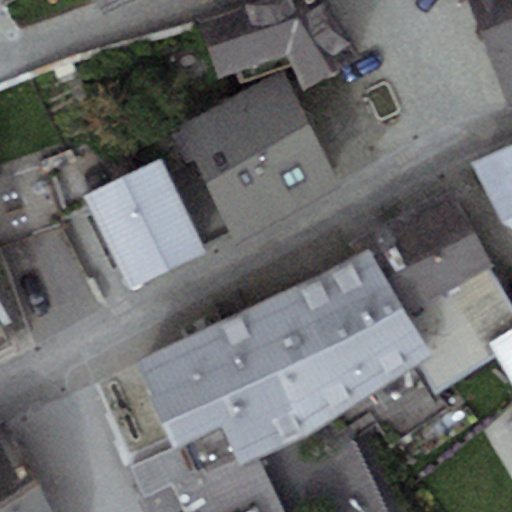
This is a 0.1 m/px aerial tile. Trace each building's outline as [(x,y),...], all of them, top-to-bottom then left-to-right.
[(128,0),(96,0),(104,12),(128,0)] [(325,0),(259,0),(244,6),(263,61),(288,54),(302,87),(360,53),(325,0)] [(511,0),(468,0),(509,105),(511,103),(511,0)] [(220,76),(263,61),(244,6),(201,21),(220,76)] [(282,72),(179,126),(239,239),(341,185),(282,72)] [(511,145),(472,163),(504,223),(511,227),(511,145)] [(130,287),(204,250),(159,158),(84,194),(130,287)] [(369,245),(407,313),(492,264),(451,187),(364,237),(369,245)] [(369,245),(298,284),(356,401),(421,363),(431,356),(407,313),(369,245)] [(511,333),(511,301),(492,264),(407,313),(431,356),(421,363),(436,392),(496,356),(490,347),(511,333)] [(298,284),(220,320),(275,444),(303,433),(356,401),(298,284)] [(0,345),(9,341),(0,311),(0,345)] [(255,453),(275,444),(220,320),(136,360),(173,448),(221,425),(238,461),(255,453)] [(511,333),(490,347),(496,356),(511,382),(511,333)] [(0,511),(42,485),(5,416),(0,419),(0,511)] [(130,467),(144,497),(173,484),(185,511),(282,511),(255,453),(238,461),(221,425),(173,448),(130,467)] [(55,511),(46,494),(42,485),(0,511),(55,511)] [(329,511),(381,511),(381,497),(329,500),(329,511)]
